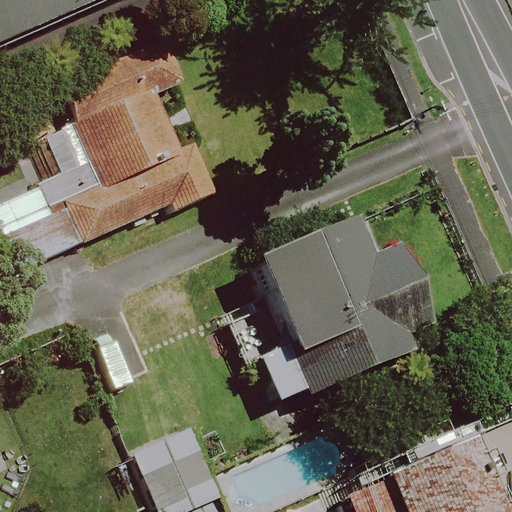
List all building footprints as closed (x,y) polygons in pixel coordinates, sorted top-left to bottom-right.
[(0,0),(0,48),(109,0),(0,0)] [(163,158),(122,61),(42,95),(58,134),(28,146),(43,180),(46,189),(26,198),(0,208),(0,271),(4,280),(157,215),(159,221),(202,203),(180,150),(163,158)] [(342,227),(230,273),(251,323),(221,335),(256,419),(403,358),(396,340),(413,333),(381,254),(358,264),(342,227)] [(106,331),(87,338),(106,392),(126,385),(106,331)] [(204,511),(203,509),(207,507),(177,437),(121,462),(142,511),(204,511)] [(482,511),(449,440),(321,500),(326,511),(482,511)]
